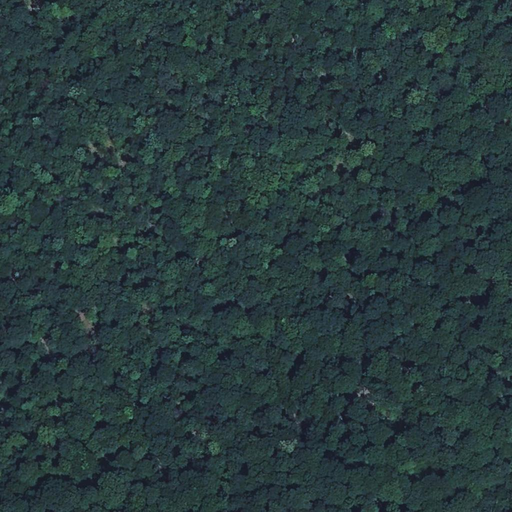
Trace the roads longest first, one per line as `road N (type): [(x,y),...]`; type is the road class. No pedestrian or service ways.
road 1 (track): [(511,96),(224,227)]
road 2 (track): [(224,227),(0,349)]
road 3 (track): [(319,0),(224,227)]
road 4 (track): [(106,468),(0,259)]
